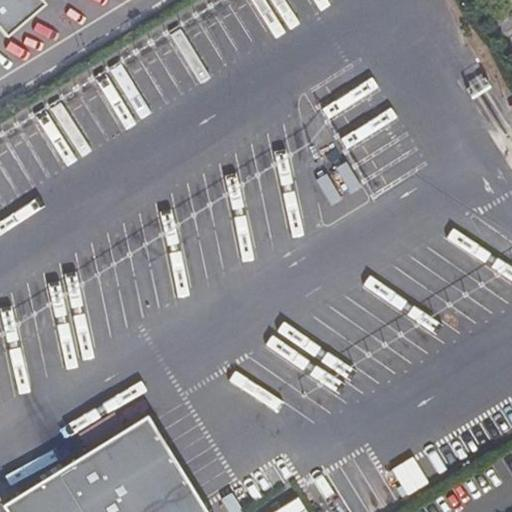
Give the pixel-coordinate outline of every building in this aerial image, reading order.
[(0,0),(0,25),(12,36),(47,6),(41,0),(0,0)] [(511,84),(502,68),(492,74),(508,101),(511,98),(511,84)] [(203,511),(143,416),(0,505),(0,509),(1,511),(203,511)] [(259,498),(281,485),(270,465),(247,478),(259,498)] [(227,511),(240,511),(230,492),(219,497),(227,511)]
